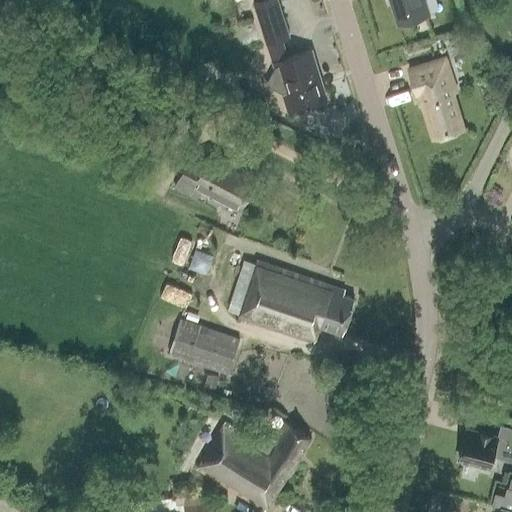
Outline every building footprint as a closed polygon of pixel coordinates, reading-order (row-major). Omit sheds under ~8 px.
[(278,0),(256,0),(252,1),(266,45),(269,44),(283,40),(291,37),(278,0)] [(424,0),(391,0),(399,24),(429,15),(424,0)] [(311,51),(274,62),(276,69),(268,84),(283,92),(289,112),(326,101),(311,51)] [(433,138),(464,129),(453,92),(457,91),(447,59),(409,70),(416,94),(420,93),(433,138)] [(204,165),(190,158),(174,187),(197,199),(201,189),(240,210),(258,176),(211,151),(204,165)] [(346,289),(257,260),(239,318),(314,343),(320,326),(343,334),(354,299),(344,295),(346,289)] [(228,374),(240,337),(180,318),(168,355),(228,374)] [(253,434),(259,424),(247,417),(241,427),(253,434)] [(265,510),(309,437),(284,422),(274,439),(264,433),(258,443),(225,423),(197,469),(265,510)] [(511,426),(501,424),(497,439),(493,438),(494,435),(465,428),(457,459),(490,468),(490,465),(503,468),(506,459),(511,460),(511,426)] [(511,511),(511,479),(510,488),(507,487),(505,495),(496,493),(493,507),(502,509),(501,511),(511,511)] [(210,511),(206,488),(182,482),(183,495),(94,505),(95,510),(75,511),(74,511),(183,511),(185,511),(210,511)]
